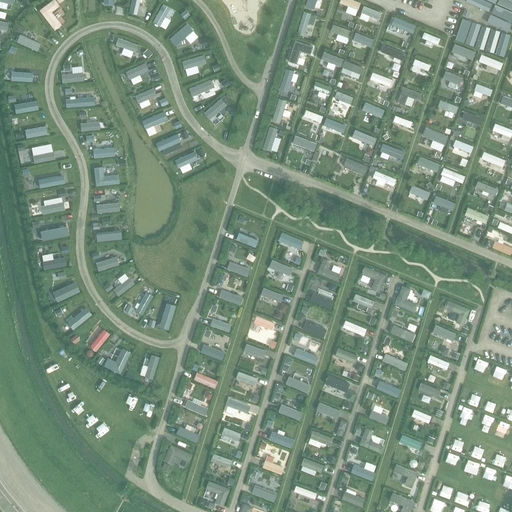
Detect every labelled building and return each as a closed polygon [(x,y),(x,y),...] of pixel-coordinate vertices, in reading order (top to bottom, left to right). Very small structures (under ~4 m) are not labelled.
[(142,0),(137,13),(144,16),(151,0),(142,0)] [(314,0),(306,0),(304,6),(312,9),(314,0)] [(359,2),(354,0),(339,0),(339,2),(356,8),(359,2)] [(496,11),(499,5),(488,0),(475,0),(475,1),(496,11)] [(39,13),(54,33),(62,27),(52,14),(60,9),(54,1),(39,13)] [(380,11),(362,4),(360,11),(377,18),(380,11)] [(501,9),(511,13),(511,6),(503,4),(501,9)] [(174,8),(160,25),(166,30),(180,13),(174,8)] [(495,16),(511,24),(511,17),(497,10),(495,16)] [(186,11),(181,15),(185,19),(190,15),(186,11)] [(314,14),(303,11),(297,31),(302,33),(306,22),(311,24),(314,14)] [(410,23),(389,15),(387,21),(407,29),(410,23)] [(480,40),(485,20),(467,15),(462,35),(480,40)] [(481,44),(505,51),(511,32),(503,29),(504,26),(488,21),(481,44)] [(349,29),(332,23),(329,30),(347,36),(349,29)] [(19,26),(17,32),(22,34),(25,29),(19,26)] [(22,38),(41,45),(43,38),(25,31),(22,38)] [(195,31),(176,43),(180,50),(199,38),(195,31)] [(439,37),(423,31),(421,36),(437,42),(439,37)] [(371,39),(355,33),(353,39),(369,45),(371,39)] [(40,46),(20,37),(16,45),(37,54),(40,46)] [(293,40),(287,62),(295,64),(299,52),(309,55),(312,46),(293,40)] [(405,53),(382,43),(379,50),(402,59),(405,53)] [(475,51),(454,43),(451,50),(472,58),(475,51)] [(11,47),(9,52),(15,55),(18,50),(11,47)] [(137,48),(116,56),(119,63),(140,56),(137,48)] [(148,50),(144,55),(148,59),(152,54),(148,50)] [(341,58),(324,52),(321,58),(339,65),(341,58)] [(502,61),(480,53),(478,60),(499,68),(502,61)] [(429,64),(414,58),(411,66),(416,68),(417,65),(427,69),(429,64)] [(363,67),(343,59),(340,66),(360,73),(363,67)] [(209,61),(188,68),(191,76),(211,69),(209,61)] [(219,64),(212,67),(215,73),(221,71),(219,64)] [(291,69),(285,67),(279,87),(284,89),(291,69)] [(148,71),(128,80),(131,87),(151,78),(148,71)] [(391,79),(371,71),(369,78),(388,85),(391,79)] [(465,78),(445,71),(443,77),(462,84),(465,78)] [(83,74),(61,76),(62,84),(83,82),(83,74)] [(32,76),(11,75),(11,83),(32,84),(32,76)] [(226,80),(220,84),(224,89),(230,85),(226,80)] [(216,81),(198,93),(202,100),(221,88),(216,81)] [(331,87),(315,82),(313,88),(329,93),(331,87)] [(492,88),(476,82),(473,89),(489,95),(492,88)] [(418,100),(421,94),(402,87),(396,102),(403,105),(407,96),(418,100)] [(154,89),(134,98),(137,106),(157,97),(154,89)] [(352,96),(335,90),(333,97),(349,103),(352,96)] [(511,98),(503,96),(501,103),(511,106),(511,98)] [(285,100),(277,97),(270,119),(278,121),(285,100)] [(89,98),(68,101),(69,109),(90,106),(89,98)] [(457,106),(439,99),(436,105),(455,112),(457,106)] [(221,100),(204,115),(210,121),(226,106),(221,100)] [(383,109),(364,101),(361,108),(380,116),(383,109)] [(37,104),(14,107),(16,116),(38,112),(37,104)] [(321,115),(305,109),(302,115),(319,121),(321,115)] [(479,115),(462,110),(460,117),(476,122),(479,115)] [(163,114),(143,123),(146,130),(166,121),(163,114)] [(411,121),(394,115),(392,121),(409,127),(411,121)] [(345,124),(325,117),(323,124),(342,131),(345,124)] [(40,121),(18,125),(19,133),(41,129),(40,121)] [(511,129),(511,128),(494,122),(491,129),(510,136),(511,129)] [(105,123),(81,125),(81,134),(105,132),(105,123)] [(276,128),(268,126),(261,147),(269,150),(276,128)] [(444,135),(428,128),(426,134),(442,141),(444,135)] [(374,137),(353,129),(350,136),(371,145),(374,137)] [(186,132),(180,134),(183,140),(189,138),(186,132)] [(314,141),(294,135),(292,143),(312,150),(314,141)] [(175,136),(156,145),(159,152),(178,143),(175,136)] [(473,146),(456,139),(453,146),(471,153),(473,146)] [(403,150),(382,142),(379,149),(401,157),(403,150)] [(57,145),(35,147),(36,155),(58,153),(57,145)] [(113,149),(91,151),(92,159),(114,157),(113,149)] [(194,150),(175,159),(179,166),(197,157),(194,150)] [(324,171),(331,153),(323,150),(316,168),(324,171)] [(504,159),(482,150),(480,157),(501,166),(504,159)] [(391,154),(389,161),(395,163),(398,157),(391,154)] [(53,155),(33,159),(34,166),(55,162),(53,155)] [(439,163),(419,155),(416,163),(436,171),(439,163)] [(366,165),(345,157),(342,166),(363,174),(366,165)] [(102,168),(94,169),(96,186),(118,184),(118,176),(103,177),(102,168)] [(461,175),(444,168),(442,174),(459,180),(461,175)] [(395,178),(374,170),(373,172),(371,176),(392,185),(395,178)] [(57,172),(35,175),(36,183),(58,179),(57,172)] [(497,188),(476,180),(474,186),(494,194),(497,188)] [(427,190),(409,183),(407,190),(424,197),(427,190)] [(455,203),(436,195),(434,202),(452,209),(455,203)] [(118,204),(96,207),(97,215),(119,212),(118,204)] [(63,205),(42,209),(43,217),(65,213),(63,205)] [(487,214),(468,206),(465,214),(484,221),(487,214)] [(511,222),(503,219),(500,225),(511,230),(511,222)] [(63,227),(41,231),(43,238),(64,235),(63,227)] [(258,238),(237,232),(235,240),(255,247),(258,238)] [(302,239),(282,233),(279,241),(299,248),(302,239)] [(117,238),(116,234),(96,236),(97,245),(106,243),(106,240),(117,238)] [(511,247),(511,246),(494,239),(491,246),(509,254),(511,247)] [(315,273),(335,281),(338,274),(326,269),(329,261),(321,258),(315,273)] [(64,259),(42,263),(43,271),(65,267),(64,259)] [(291,266),(271,259),(268,267),(288,274),(291,266)] [(116,260),(95,263),(96,271),(118,268),(116,260)] [(249,268),(228,261),(226,270),(246,276),(249,268)] [(386,273),(364,265),(361,273),(374,278),(370,287),(379,291),(386,273)] [(128,276),(112,289),(116,295),(133,282),(128,276)] [(71,278),(50,284),(52,292),(73,286),(71,278)] [(109,284),(103,288),(106,292),(112,288),(109,284)] [(394,303),(414,311),(417,303),(405,298),(410,287),(402,284),(394,303)] [(283,293),(263,286),(260,295),(280,301),(283,293)] [(240,295),(220,288),(217,296),(237,303),(240,295)] [(332,299),(312,292),(309,300),(329,307),(332,299)] [(375,299),(354,292),(352,301),(372,307),(375,299)] [(148,293),(134,311),(141,315),(154,298),(148,293)] [(288,307),(290,299),(283,297),(281,306),(288,307)] [(162,300),(154,321),(162,323),(169,303),(162,300)] [(469,309),(447,301),(444,308),(458,314),(455,322),(462,325),(469,309)] [(59,309),(54,312),(57,318),(62,315),(59,309)] [(87,311),(68,322),(72,329),(91,318),(87,311)] [(275,321),(255,314),(252,322),(273,329),(275,321)] [(231,324),(211,317),(208,325),(229,332),(231,324)] [(365,327),(345,320),(342,328),(363,335),(365,327)] [(325,327),(305,321),(302,329),(322,336),(325,327)] [(455,331),(434,324),(432,332),(452,339),(455,331)] [(412,332),(392,325),(389,333),(410,340),(412,332)] [(105,331),(89,346),(94,352),(110,337),(105,331)] [(277,342),(280,336),(273,333),(270,339),(277,342)] [(76,335),(70,339),(74,344),(79,340),(76,335)] [(120,342),(108,360),(115,364),(127,346),(120,342)] [(264,349),(244,342),(241,350),(261,357),(264,349)] [(223,351),(203,344),(200,352),(221,359),(223,351)] [(315,355),(295,348),(292,356),(312,363),(315,355)] [(358,354),(338,348),(335,356),(355,363),(358,354)] [(449,360),(428,353),(426,361),(446,368),(449,360)] [(405,360),(384,354),(382,362),(402,369),(405,360)] [(146,356),(138,376),(145,379),(154,359),(146,356)] [(100,357),(95,363),(100,367),(104,361),(100,357)] [(494,370),(506,373),(508,362),(497,359),(494,370)] [(360,377),(363,370),(356,367),(353,374),(360,377)] [(257,376),(237,370),(234,378),(254,385),(257,376)] [(197,372),(194,371),(192,379),(212,386),(215,378),(197,372)] [(349,382),(327,374),(323,383),(345,392),(349,382)] [(303,382),(288,376),(285,383),(301,390),(303,382)] [(399,387),(379,380),(376,389),(396,395),(399,387)] [(440,388),(420,381),(417,390),(437,396),(440,388)] [(479,399),(482,390),(472,387),(469,396),(479,399)] [(488,394),(486,399),(497,403),(499,397),(488,394)] [(249,404),(229,397),(226,406),(247,412),(249,404)] [(207,406),(187,400),(184,408),(205,415),(207,406)] [(340,409),(320,402),(317,410),(337,417),(340,409)] [(301,411),(280,403),(277,411),(298,419),(301,411)] [(431,414),(411,407),(408,415),(428,422),(431,414)] [(481,407),(480,413),(492,416),(493,409),(481,407)] [(387,415),(367,408),(364,417),(385,423),(387,415)] [(510,430),(511,425),(511,418),(505,415),(500,426),(510,430)] [(242,432),(222,425),(219,434),(239,441),(242,432)] [(198,433),(178,426),(175,435),(196,441),(198,433)] [(358,444),(380,452),(383,444),(369,439),(372,430),(365,427),(358,444)] [(331,436),(311,429),(308,437),(328,444),(331,436)] [(288,436),(268,430),(265,438),(286,445),(288,436)] [(422,441),(401,434),(399,442),(419,449),(422,441)] [(463,446),(465,441),(453,436),(451,441),(463,446)] [(187,462),(191,454),(169,444),(162,460),(170,463),(173,455),(187,462)] [(496,447),(492,457),(502,460),(505,450),(496,447)] [(231,459),(211,452),(208,460),(228,467),(231,459)] [(323,463),(303,457),(300,465),(321,472),(323,463)] [(284,465),(263,459),(261,467),(281,474),(284,465)] [(418,472),(395,463),(393,470),(407,475),(404,484),(412,487),(418,472)] [(374,471),(353,464),(351,473),(371,479),(374,471)] [(229,492),(207,484),(204,492),(217,497),(214,504),(214,506),(223,509),(229,492)] [(455,494),(468,499),(472,489),(459,484),(455,494)] [(273,492),(253,485),(250,493),(270,500),(273,492)] [(317,491),(297,485),(294,493),(314,500),(317,491)] [(364,497),(344,491),(341,499),(361,505),(364,497)] [(409,511),(414,500),(392,492),(389,499),(403,504),(399,511),(409,511)] [(488,506),(491,496),(479,493),(476,502),(488,506)] [(457,499),(453,508),(462,511),(463,511),(467,503),(457,499)] [(501,500),(498,511),(504,511),(508,511),(511,502),(501,500)] [(252,511),(254,511),(262,511),(266,505),(256,501),(252,511)]
